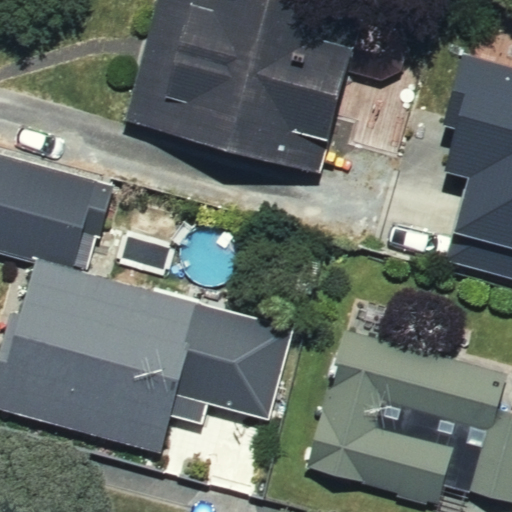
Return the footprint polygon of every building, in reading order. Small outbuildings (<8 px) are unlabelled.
[(190,61),(167,142),(285,176),(299,127),(389,153),(413,67),(328,43),(340,0),(163,0),(149,50),(190,61)] [(117,179),(0,148),(0,260),(38,270),(89,284),(117,179)] [(448,196),(343,166),(319,250),(423,281),(448,196)] [(89,284),(38,270),(21,334),(13,332),(0,379),(0,418),(177,467),(217,318),(89,284)] [(511,369),(349,322),(304,477),(370,496),(377,472),(511,511),(511,369)]
